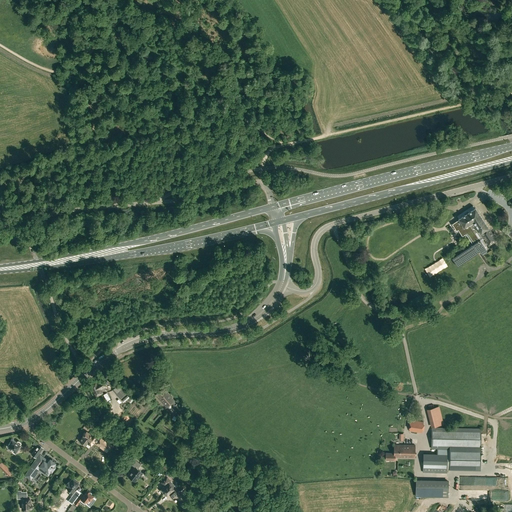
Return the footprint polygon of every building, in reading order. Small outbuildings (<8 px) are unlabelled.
[(496,240),(475,208),(473,205),(457,216),(459,219),(458,219),(458,220),(451,224),(456,231),(458,230),(462,236),(465,234),(467,236),(466,236),(472,244),(452,258),(457,266),(479,252),(481,254),(487,250),(480,239),(483,237),(489,245),(496,240)] [(90,385),(96,396),(102,393),(101,391),(107,388),(102,379),(95,382),(90,385)] [(130,397),(132,395),(128,391),(128,392),(120,383),(112,390),(120,399),(126,393),(130,397)] [(167,406),(171,402),(173,405),(175,403),(163,389),(157,394),(167,406)] [(173,405),(179,413),(182,410),(183,409),(177,402),(173,405)] [(410,420),(409,431),(422,432),(423,422),(410,420)] [(480,468),(481,428),(432,427),(431,448),(450,449),(451,468),(480,468)] [(83,445),(84,444),(85,445),(87,442),(91,445),(93,442),(96,444),(97,443),(106,451),(111,445),(101,437),(92,431),(90,434),(86,431),(85,432),(84,432),(83,434),(84,435),(83,436),(80,440),(81,442),(81,443),(83,445)] [(17,441),(17,442),(13,439),(13,440),(12,439),(10,442),(7,446),(13,450),(12,451),(15,453),(15,452),(16,452),(18,448),(19,448),(21,446),(20,445),(21,445),(20,444),(21,443),(21,442),(19,441),(17,441)] [(31,454),(36,458),(44,447),(39,444),(31,454)] [(395,457),(415,458),(415,445),(394,444),(394,453),(386,453),(386,460),(395,460),(395,457)] [(127,451),(119,461),(122,463),(129,453),(127,451)] [(423,453),(422,472),(447,473),(447,454),(423,453)] [(48,461),(40,455),(35,460),(37,461),(34,466),(33,465),(25,475),(29,478),(32,475),(33,475),(35,472),(34,471),(39,465),(46,470),(44,472),(45,473),(44,473),(47,475),(48,475),(50,471),(51,472),(52,471),(53,471),(54,469),(54,468),(55,467),(53,466),(55,462),(54,461),(55,460),(52,459),(51,460),(50,459),(48,461)] [(128,476),(135,481),(137,478),(138,479),(143,473),(137,469),(141,464),(130,456),(126,461),(132,465),(135,467),(130,473),(129,472),(128,474),(129,475),(128,476)] [(0,465),(9,474),(11,472),(2,462),(0,464),(0,465)] [(160,490),(163,493),(169,488),(172,486),(169,483),(170,481),(167,477),(161,482),(164,486),(162,488),(160,490)] [(74,478),(73,479),(73,478),(69,483),(68,482),(66,485),(68,486),(67,488),(71,491),(68,495),(72,497),(76,491),(74,489),(79,483),(76,481),(76,480),(74,478)] [(173,497),(177,493),(172,486),(169,488),(163,493),(165,492),(168,495),(170,493),(173,497)] [(190,497),(184,488),(178,491),(184,501),(190,497)] [(27,492),(21,492),(21,490),(17,491),(17,499),(22,499),(22,510),(30,509),(31,509),(32,508),(32,506),(31,505),(30,505),(30,499),(27,499),(27,492)] [(92,493),(90,492),(87,490),(84,495),(82,493),(74,503),(77,505),(82,499),(90,505),(96,498),(93,496),(92,494),(92,493)]
